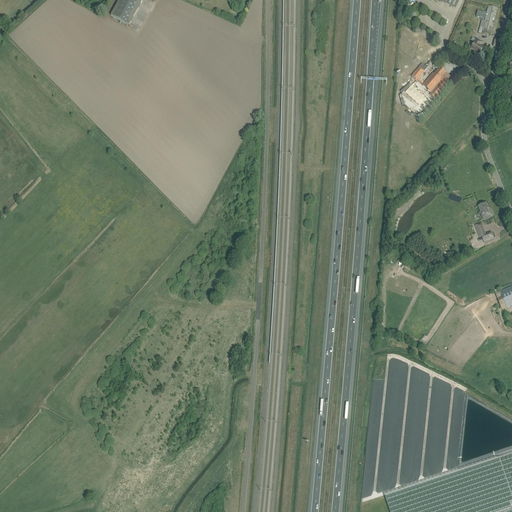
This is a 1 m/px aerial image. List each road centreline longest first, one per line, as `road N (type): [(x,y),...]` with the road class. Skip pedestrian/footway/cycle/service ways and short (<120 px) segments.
road 1 (motorway): [(356,0),(311,511)]
road 2 (motorway): [(334,511),(374,0)]
road 3 (unclassified): [(243,511),(263,249),(269,0)]
road 4 (unclassified): [(511,215),(484,138),(509,0)]
